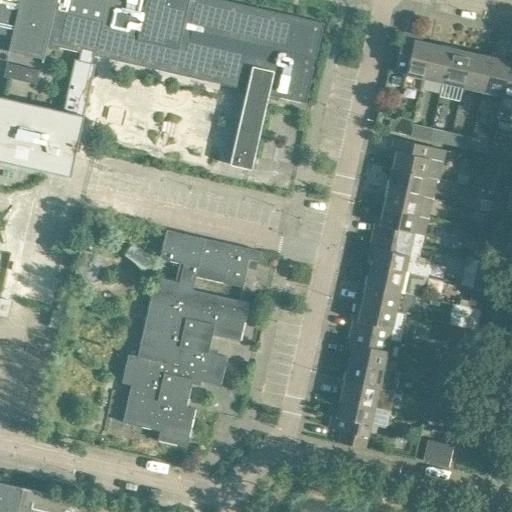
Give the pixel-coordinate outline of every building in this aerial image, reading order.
[(0,161),(69,177),(74,159),(75,152),(78,152),(78,151),(76,150),(77,143),(87,99),(89,91),(95,64),(95,63),(92,63),(94,55),(216,83),(224,85),(236,87),(246,90),(251,66),(273,71),(268,95),(278,97),(305,103),(305,102),(313,67),(311,66),(312,59),(315,59),(323,23),(223,0),(0,0),(0,33),(11,36),(7,54),(8,55),(42,62),(46,44),(78,52),(80,52),(78,60),(74,59),(62,111),(4,98),(0,96),(0,161)] [(420,90),(422,78),(430,44),(421,42),(422,37),(402,33),(394,72),(405,74),(403,86),(420,90)] [(422,78),(442,83),(450,48),(430,44),(422,78)] [(470,53),(450,48),(442,83),(462,87),(470,53)] [(462,87),(482,92),(490,57),(470,53),(462,87)] [(482,92),(502,96),(510,62),(490,57),(482,92)] [(511,62),(510,62),(502,96),(499,107),(511,110),(511,62)] [(6,63),(3,77),(36,84),(39,71),(6,63)] [(422,127),(419,138),(429,140),(432,129),(422,127)] [(432,129),(429,140),(449,145),(451,133),(432,129)] [(451,133),(449,145),(469,149),(471,138),(451,133)] [(471,138),(469,149),(489,154),(491,142),(471,138)] [(393,139),(389,158),(394,159),(391,169),(437,179),(438,179),(443,154),(444,150),(432,147),(393,139)] [(503,145),(491,142),(489,154),(501,157),(503,145)] [(500,162),(494,192),(505,194),(511,165),(500,162)] [(391,169),(387,188),(432,198),(437,179),(391,169)] [(432,198),(387,188),(382,208),(428,218),(432,198)] [(490,211),(501,214),(504,204),(492,201),(490,211)] [(376,216),(371,235),(411,244),(413,232),(424,235),(428,218),(382,208),(380,217),(376,216)] [(490,211),(486,231),(497,234),(501,214),(490,211)] [(260,251),(166,230),(165,232),(159,258),(183,264),(179,282),(155,277),(152,291),(137,356),(222,377),(222,375),(226,357),(208,352),(210,340),(212,334),(239,340),(240,341),(245,318),(248,304),(192,290),(195,277),(242,287),(248,259),(258,261),(260,251)] [(483,243),(495,245),(497,234),(486,231),(483,243)] [(372,255),(370,264),(427,277),(431,259),(419,256),(421,246),(411,244),(371,235),(367,254),(372,255)] [(80,250),(74,277),(86,280),(92,253),(80,250)] [(474,288),(486,290),(492,262),(480,259),(474,288)] [(427,277),(370,264),(365,284),(415,295),(416,293),(427,277)] [(365,284),(361,304),(405,314),(406,308),(413,304),(415,295),(365,284)] [(470,308),(482,310),(484,300),(472,298),(470,308)] [(407,315),(405,314),(361,304),(356,303),(350,331),(389,340),(400,343),(407,315)] [(470,308),(466,328),(478,330),(482,310),(470,308)] [(452,325),(446,353),(456,355),(472,359),(478,330),(466,328),(452,325)] [(350,351),(348,360),(394,371),(396,363),(384,360),(389,340),(350,331),(346,350),(350,351)] [(137,356),(128,354),(122,383),(131,385),(122,422),(160,431),(157,440),(186,447),(195,409),(185,406),(192,379),(220,385),(222,377),(137,356)] [(472,359),(456,355),(453,370),(447,369),(444,382),(466,387),(472,359)] [(399,372),(394,371),(348,360),(344,380),(394,391),(399,372)] [(339,400),(374,408),(390,411),(394,391),(344,380),(339,400)] [(450,404),(462,407),(466,387),(444,382),(440,402),(450,404)] [(367,437),(374,408),(339,400),(337,409),(333,408),(328,428),(341,431),(338,442),(364,448),(365,448),(367,437)] [(458,427),(462,407),(450,404),(446,424),(458,427)] [(446,424),(444,435),(455,437),(458,427),(446,424)] [(455,446),(429,440),(424,461),(450,467),(455,446)] [(0,511),(127,511),(22,488),(11,486),(6,484),(0,483),(0,511)]
